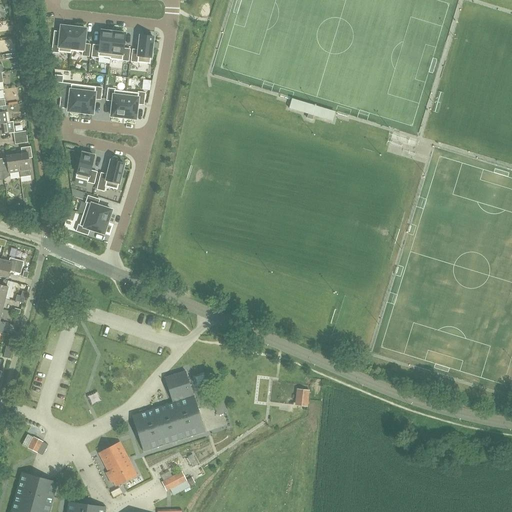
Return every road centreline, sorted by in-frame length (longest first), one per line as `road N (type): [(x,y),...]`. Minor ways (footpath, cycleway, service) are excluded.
road 1 (residential): [(511,421),(403,394),(106,268)]
road 2 (residential): [(149,133),(67,123),(67,134),(143,156)]
road 3 (residential): [(53,0),(55,11),(170,27)]
